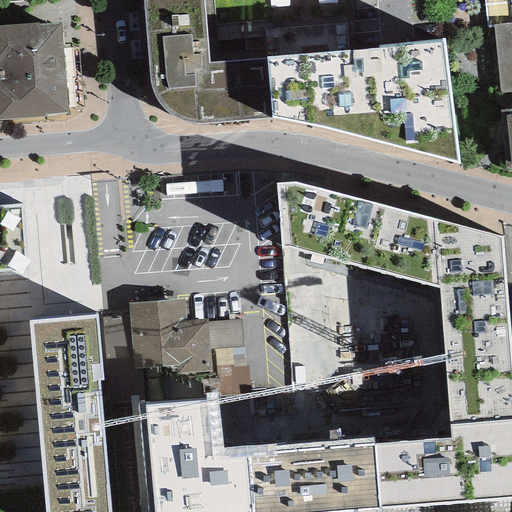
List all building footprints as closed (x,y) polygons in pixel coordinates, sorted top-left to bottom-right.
[(195,125),(272,118),(268,57),(207,64),(203,0),(143,0),(151,85),(156,102),(166,114),(180,121),(195,125)] [(511,92),(511,0),(485,0),(488,27),(494,26),(501,93),(511,92)] [(45,115),(68,113),(61,23),(39,24),(38,23),(0,26),(0,120),(45,117),(45,115)] [(272,118),(459,164),(445,40),(268,57),(272,118)] [(511,108),(501,110),(506,168),(511,169),(511,108)] [(278,184),(283,248),(437,287),(434,221),(296,183),(278,184)] [(0,272),(26,272),(21,205),(0,206),(0,272)] [(450,425),(511,420),(511,359),(501,238),(434,221),(437,287),(450,425)] [(209,349),(208,323),(208,319),(186,321),(184,299),(158,301),(129,303),(129,312),(131,323),(134,368),(178,366),(178,373),(211,371),(209,349)] [(104,314),(100,314),(107,403),(115,403),(129,402),(137,401),(134,368),(131,323),(129,312),(122,312),(109,314),(104,314)] [(97,315),(28,321),(44,511),(110,511),(100,381),(103,381),(97,315)] [(208,323),(209,349),(243,347),(240,321),(208,323)] [(145,406),(155,511),(345,511),(380,509),(374,445),(373,438),(223,451),(218,401),(145,406)] [(374,445),(380,509),(511,498),(511,420),(450,425),(451,439),(374,445)]
